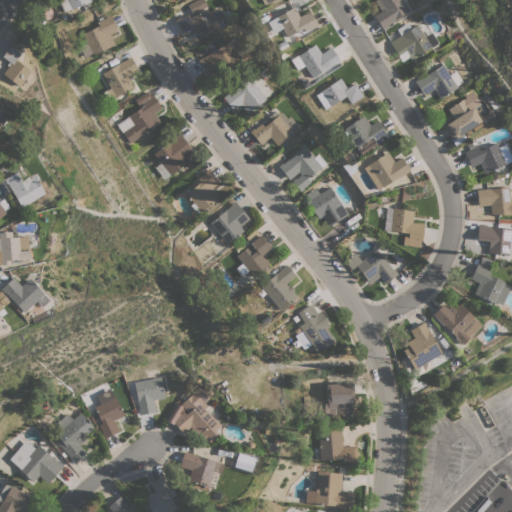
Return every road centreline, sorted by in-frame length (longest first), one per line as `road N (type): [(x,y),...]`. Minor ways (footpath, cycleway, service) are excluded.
road 1 (residential): [(139,0),(190,90),(373,321),(392,417),(383,511)]
road 2 (residential): [(339,0),(441,172),(457,225),(437,284),(373,321)]
